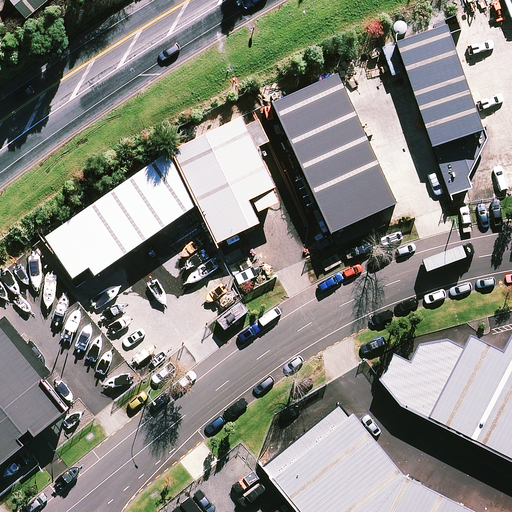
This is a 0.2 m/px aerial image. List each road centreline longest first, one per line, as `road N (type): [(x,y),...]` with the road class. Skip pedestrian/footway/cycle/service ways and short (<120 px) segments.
road 1 (residential): [(68,511),(250,362),(315,320),(385,285),(511,250)]
road 2 (trunk): [(207,0),(0,134)]
